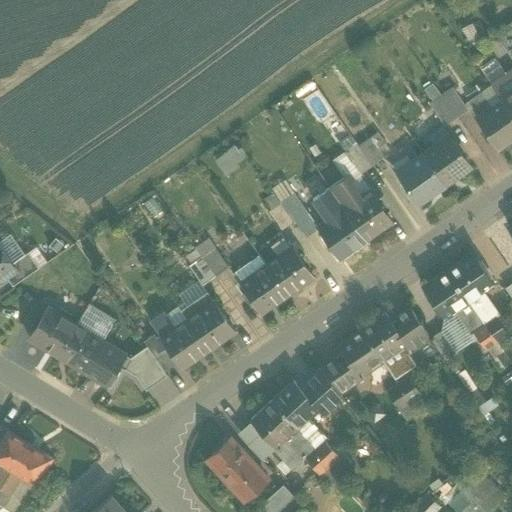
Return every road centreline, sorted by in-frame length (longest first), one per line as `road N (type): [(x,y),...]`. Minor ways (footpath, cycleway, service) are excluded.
road 1 (residential): [(511,190),(130,451)]
road 2 (residential): [(130,451),(0,364)]
